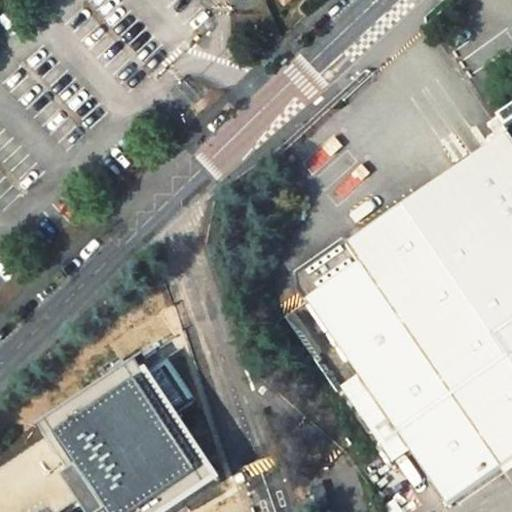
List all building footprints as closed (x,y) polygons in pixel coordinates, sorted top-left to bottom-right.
[(511,117),(503,124),(510,135),(511,134),(511,117)] [(511,137),(510,135),(349,246),(305,280),(302,292),(450,504),(511,461),(511,137)] [(77,503),(79,501),(86,511),(159,511),(213,476),(138,364),(145,359),(144,357),(37,429),(38,431),(40,429),(46,438),(69,475),(62,480),(77,503)] [(370,389),(353,401),(393,460),(411,448),(370,389)] [(64,511),(77,503),(62,480),(69,475),(46,438),(0,468),(0,511),(64,511)]
